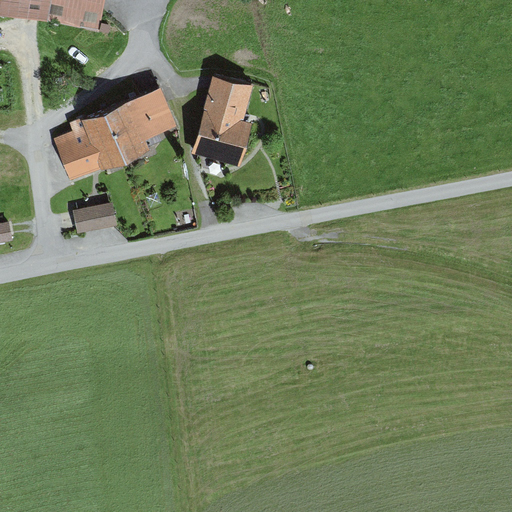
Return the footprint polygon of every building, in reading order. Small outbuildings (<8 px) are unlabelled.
[(0,0),(0,10),(97,25),(101,0),(0,0)] [(217,77),(207,116),(204,115),(195,152),(240,162),(248,126),(242,124),(251,85),(217,77)] [(136,138),(175,121),(160,87),(72,125),(75,133),(55,142),(70,176),(139,146),(136,138)] [(75,212),(80,230),(117,221),(112,202),(75,212)] [(0,224),(0,240),(13,238),(9,222),(0,224)]
